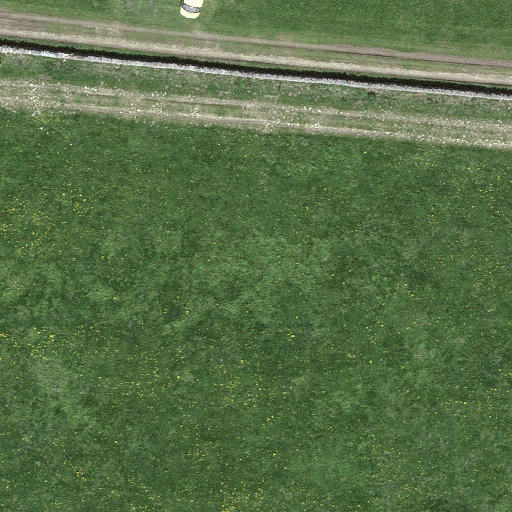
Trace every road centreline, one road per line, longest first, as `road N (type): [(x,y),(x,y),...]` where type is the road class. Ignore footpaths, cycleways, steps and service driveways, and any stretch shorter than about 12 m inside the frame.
road 1 (track): [(511,68),(0,19)]
road 2 (track): [(511,139),(0,96)]
